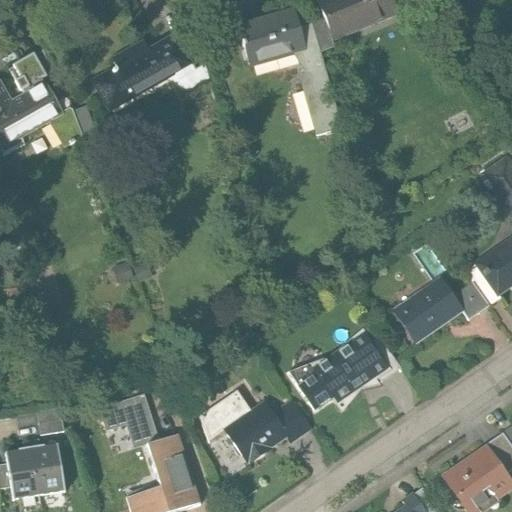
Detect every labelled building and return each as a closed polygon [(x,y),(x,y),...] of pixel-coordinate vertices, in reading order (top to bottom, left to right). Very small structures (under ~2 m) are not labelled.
[(331,0),(318,5),(325,22),(329,33),(342,29),(345,37),(395,17),(388,0),(331,0)] [(294,54),(305,51),(300,31),(295,13),(238,29),(249,67),(294,54)] [(311,28),(315,39),(329,33),(325,22),(311,28)] [(300,31),(305,51),(316,47),(315,39),(311,28),(300,31)] [(329,33),(315,39),(316,47),(319,56),(332,51),(330,43),(345,37),(342,29),(329,33)] [(179,83),(193,74),(174,39),(139,59),(135,50),(115,62),(113,64),(113,66),(116,71),(111,75),(91,86),(106,112),(174,73),(179,83)] [(319,56),(316,47),(305,51),(294,54),(307,74),(301,86),(317,139),(341,132),(319,56)] [(23,98),(43,87),(40,81),(51,76),(43,52),(8,72),(23,98)] [(0,87),(0,159),(1,161),(24,148),(20,140),(49,124),(61,117),(60,116),(43,87),(23,98),(10,105),(0,87)] [(86,110),(72,114),(80,137),(94,131),(86,110)] [(60,116),(61,117),(49,124),(64,150),(81,139),(80,137),(72,114),(71,113),(68,111),(60,116)] [(511,242),(475,268),(478,272),(497,299),(511,288),(511,166),(508,160),(482,178),(511,220),(511,242)] [(126,268),(113,272),(118,286),(131,282),(126,268)] [(144,268),(131,273),(136,286),(149,281),(144,268)] [(468,279),(473,286),(490,310),(500,303),(497,299),(478,272),(468,279)] [(440,282),(391,316),(414,348),(463,314),(453,300),(440,282)] [(473,286),(453,300),(463,314),(470,324),(490,310),(473,286)] [(324,364),(287,376),(314,417),(331,404),(335,409),(374,381),(386,374),(369,348),(361,336),(349,346),(324,364)] [(379,341),(369,348),(386,374),(374,381),(379,388),(401,374),(379,341)] [(249,415),(235,397),(198,421),(208,448),(226,439),(222,434),(249,415)] [(145,400),(100,413),(106,434),(128,428),(135,451),(147,447),(158,444),(145,400)] [(290,405),(270,418),(285,441),(290,447),(309,434),(290,405)] [(226,439),(246,468),(285,441),(270,418),(262,407),(249,415),(222,434),(226,439)] [(35,416),(37,426),(59,422),(57,412),(35,416)] [(37,426),(39,438),(62,434),(59,422),(37,426)] [(511,429),(501,437),(501,438),(511,454),(511,429)] [(158,444),(147,447),(160,490),(126,500),(129,511),(170,511),(197,504),(177,438),(158,444)] [(481,452),(483,456),(485,459),(486,458),(502,481),(511,474),(511,454),(501,438),(481,452)] [(58,448),(32,452),(40,498),(65,494),(58,448)] [(14,502),(40,498),(32,452),(7,456),(8,466),(12,490),(14,502)] [(483,456),(443,483),(449,493),(451,493),(463,511),(477,511),(508,491),(502,481),(486,458),(485,459),(483,456)] [(8,466),(0,466),(0,491),(12,490),(8,466)] [(400,506),(404,511),(420,511),(412,498),(400,506)]
